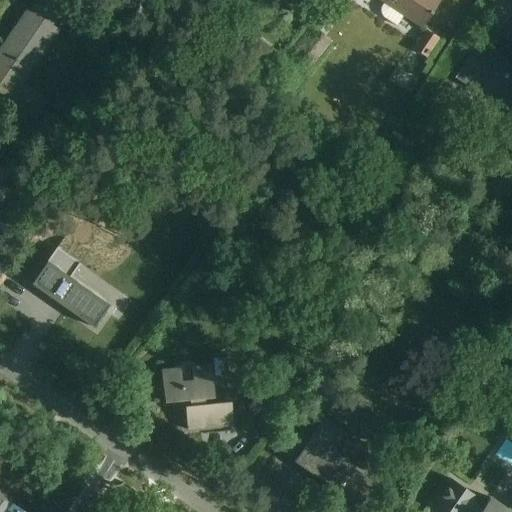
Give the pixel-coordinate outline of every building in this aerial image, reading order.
[(375,0),(419,29),(438,0),(375,0)] [(0,53),(0,85),(17,97),(64,27),(33,6),(0,53)] [(451,76),(511,114),(511,113),(511,65),(473,41),(451,76)] [(0,200),(12,181),(0,173),(0,200)] [(42,272),(86,312),(102,294),(58,255),(42,272)] [(191,430),(240,423),(236,397),(220,399),(215,360),(163,367),(168,403),(187,400),(191,430)] [(292,456),(340,486),(370,439),(321,409),(292,456)] [(424,510),(426,511),(498,511),(447,476),(424,510)] [(22,511),(4,501),(8,494),(0,488),(0,511),(22,511)]
